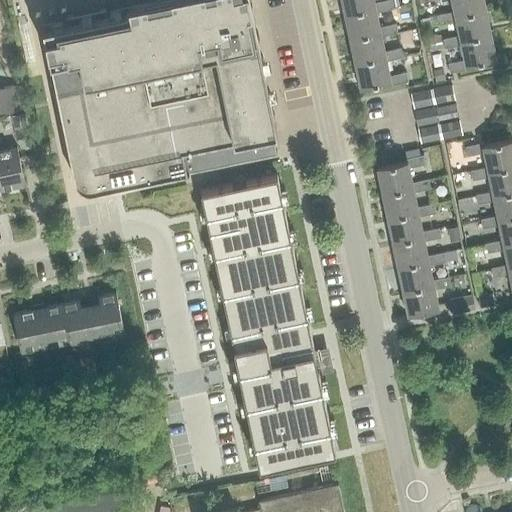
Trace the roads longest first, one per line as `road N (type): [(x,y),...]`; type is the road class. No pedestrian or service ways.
road 1 (residential): [(409,495),(340,166)]
road 2 (residential): [(340,166),(306,0)]
road 3 (residential): [(0,257),(98,236),(92,205)]
